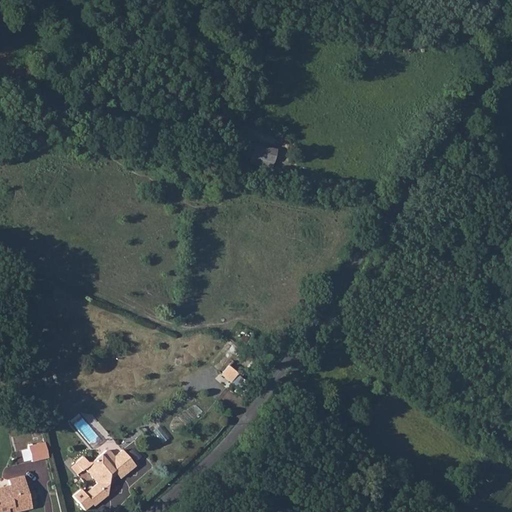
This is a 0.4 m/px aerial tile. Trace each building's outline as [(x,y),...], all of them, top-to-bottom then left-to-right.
[(256,155),(255,160),(277,165),(278,159),(280,147),(252,141),(250,153),(256,155)] [(234,382),(239,373),(228,366),(223,375),(234,382)] [(45,443),(29,447),(33,462),(49,459),(45,443)] [(84,494),(92,505),(94,507),(108,495),(105,492),(108,490),(109,481),(107,478),(113,472),(116,475),(119,479),(129,471),(128,470),(134,464),(122,450),(114,457),(109,451),(104,451),(91,462),(88,461),(83,455),(76,461),(82,469),(85,467),(98,482),(84,494)] [(0,511),(10,511),(14,511),(18,511),(32,509),(30,501),(36,500),(34,492),(29,493),(25,477),(10,481),(12,489),(8,490),(7,486),(0,488),(0,511)] [(84,494),(83,492),(76,498),(86,510),(92,505),(84,494)]
